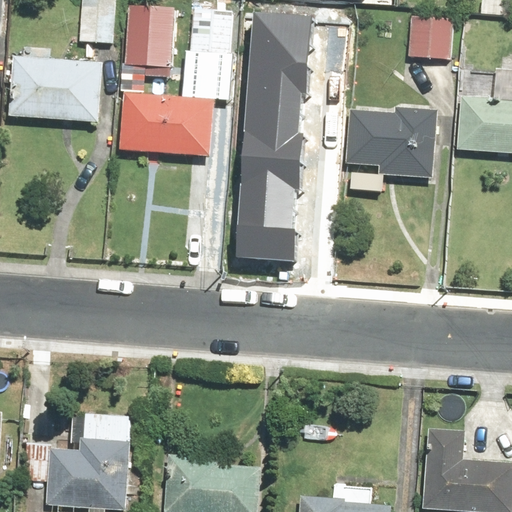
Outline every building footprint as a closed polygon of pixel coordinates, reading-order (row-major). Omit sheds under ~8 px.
[(81,0),(79,46),(115,48),(117,0),(81,0)] [(147,80),(176,81),(178,10),(130,8),(128,70),(147,70),(147,80)] [(347,10),(321,8),(318,53),(345,54),(347,10)] [(191,10),(188,57),(233,60),(236,12),(191,10)] [(253,11),(236,253),(293,257),(310,15),(253,11)] [(409,21),(406,64),(446,66),(448,24),(409,21)] [(9,58),(5,125),(100,130),(104,63),(9,58)] [(211,109),(119,103),(115,161),(208,166),(211,109)] [(511,105),(455,103),(452,159),(511,162),(511,105)] [(438,114),(347,109),(343,172),(377,174),(376,184),(434,188),(438,114)] [(52,441),(50,504),(139,508),(143,409),(81,407),(80,442),(52,441)] [(17,409),(0,408),(0,467),(16,468),(17,409)] [(473,428),(435,426),(431,510),(457,511),(511,511),(511,457),(471,455),(473,428)] [(270,511),(274,461),(174,455),(170,511),(270,511)] [(403,511),(404,499),(311,493),(309,511),(403,511)]
